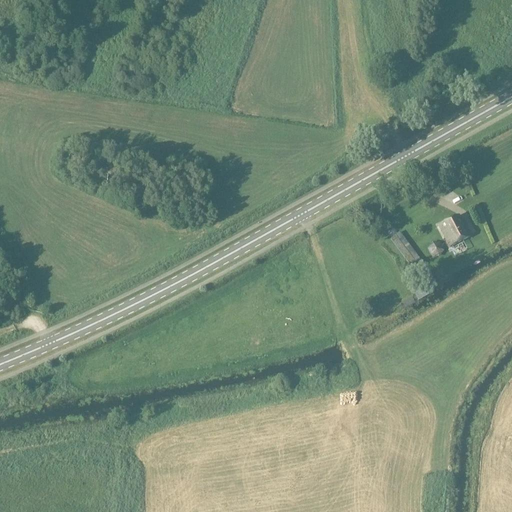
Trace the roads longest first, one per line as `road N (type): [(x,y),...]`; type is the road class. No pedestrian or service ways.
road 1 (primary): [(0,365),(144,300),(511,98)]
road 2 (track): [(406,156),(355,70),(344,0)]
